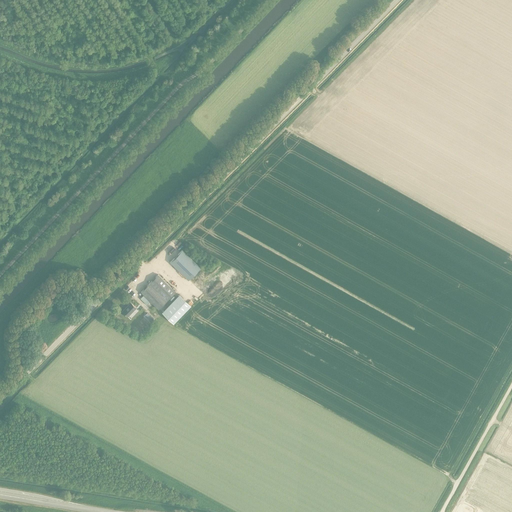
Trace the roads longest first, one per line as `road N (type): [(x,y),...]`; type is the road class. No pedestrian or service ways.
road 1 (tertiary): [(396,0),(0,397)]
road 2 (track): [(441,511),(511,384)]
